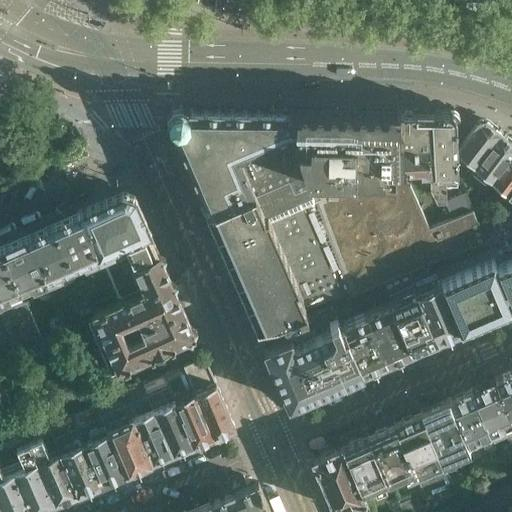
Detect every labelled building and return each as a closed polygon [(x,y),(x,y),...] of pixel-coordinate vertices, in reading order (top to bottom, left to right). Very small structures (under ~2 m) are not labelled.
[(243,8),(243,0),(219,0),(219,7),(243,8)] [(426,225),(400,161),(398,109),(271,106),(271,109),(190,108),(190,110),(189,110),(181,105),(172,107),(167,115),(168,124),(175,129),(176,130),(174,131),(202,193),(199,194),(257,327),(281,317),(282,320),(291,316),(289,312),(299,307),(300,309),(305,307),(305,306),(347,287),(350,293),(374,283),(375,285),(380,283),(381,284),(391,279),(400,275),(481,241),(468,208),(426,225)] [(427,166),(425,109),(398,109),(400,161),(417,161),(416,165),(427,166)] [(454,171),(451,110),(425,109),(427,166),(428,180),(434,191),(443,191),(443,171),(454,171)] [(461,179),(467,172),(500,131),(487,120),(486,120),(484,119),(482,119),(481,119),(480,119),(479,121),(453,152),(468,164),(459,175),(461,179)] [(488,181),(511,151),(511,140),(500,131),(467,172),(469,173),(471,171),(473,172),(475,169),(488,181)] [(501,199),(511,186),(511,151),(488,181),(502,192),(500,194),(502,195),(499,198),(501,199)] [(511,199),(511,186),(501,199),(503,201),(505,198),(507,199),(509,197),(511,199)] [(159,251),(151,232),(135,196),(123,191),(78,211),(78,212),(99,258),(114,292),(131,285),(123,266),(132,262),(159,251)] [(99,258),(78,212),(54,222),(72,265),(84,260),(86,264),(99,258)] [(72,265),(54,222),(28,233),(48,280),(61,274),(59,270),(72,265)] [(14,307),(8,292),(33,282),(35,285),(48,280),(28,233),(0,244),(0,309),(18,353),(44,342),(27,302),(14,307)] [(172,277),(167,268),(164,260),(163,261),(159,251),(132,262),(143,289),(171,278),(172,277)] [(511,258),(494,266),(511,305),(511,258)] [(511,305),(494,266),(492,259),(467,270),(487,316),(511,305)] [(487,316),(467,270),(441,281),(461,327),(487,316)] [(437,338),(415,289),(409,292),(406,289),(400,275),(391,279),(398,295),(390,299),(411,348),(414,347),(413,347),(427,341),(427,342),(437,338)] [(106,338),(183,305),(171,278),(143,289),(94,311),(106,338)] [(461,327),(441,281),(440,278),(415,289),(437,338),(446,333),(459,327),(459,328),(461,327)] [(411,348),(390,299),(366,310),(387,358),(411,348)] [(363,369),(342,320),(333,301),(309,311),(315,326),(298,333),(300,338),(292,342),(314,390),(356,372),(359,377),(365,375),(363,369)] [(95,375),(192,334),(195,333),(183,305),(106,338),(83,348),(95,375)] [(387,358),(366,310),(342,320),(363,369),(387,358)] [(292,342),(282,320),(281,317),(257,327),(265,346),(268,353),(292,342)] [(314,390),(292,342),(268,353),(276,371),(289,401),(314,390)] [(216,381),(204,355),(183,364),(195,390),(216,381)] [(511,370),(495,378),(511,418),(511,370)] [(511,429),(511,418),(495,378),(472,388),(489,429),(501,424),(504,432),(511,429)] [(235,424),(216,381),(195,390),(194,391),(213,433),(216,433),(215,432),(229,426),(229,427),(235,424)] [(172,451),(154,408),(142,382),(122,391),(133,417),(151,459),(172,451)] [(489,429),(472,388),(449,398),(469,445),(470,448),(481,444),(480,442),(493,437),(489,429)] [(151,459),(133,417),(122,391),(71,412),(83,439),(102,480),(125,470),(151,459)] [(213,433),(194,391),(174,399),(193,441),(213,433)] [(21,403),(17,394),(6,398),(10,408),(21,403)] [(469,445),(449,398),(421,410),(441,457),(469,445)] [(193,441),(174,399),(154,408),(172,450),(193,441)] [(441,457),(421,410),(393,422),(414,469),(441,457)] [(102,480),(83,439),(71,412),(47,422),(48,425),(78,491),(102,480)] [(416,475),(393,422),(368,432),(387,476),(391,485),(416,475)] [(78,491),(48,425),(26,435),(29,442),(55,500),(78,491)] [(387,476),(368,432),(342,443),(362,487),(387,476)] [(55,500),(29,442),(17,447),(24,464),(13,468),(32,510),(55,500)] [(372,511),(362,487),(342,443),(313,456),(337,511),(372,511)] [(28,511),(32,510),(13,468),(2,473),(0,468),(0,500),(5,511),(28,511)] [(462,485),(455,469),(448,472),(455,488),(462,485)] [(270,511),(260,487),(261,487),(260,485),(259,485),(260,485),(260,484),(260,483),(259,482),(258,481),(257,481),(256,480),(255,481),(254,481),(254,482),(253,482),(251,483),(252,484),(236,490),(236,489),(234,490),(243,511),(270,511)] [(243,511),(234,490),(234,489),(232,490),(233,491),(212,500),(211,499),(210,500),(214,511),(243,511)] [(479,511),(473,497),(472,496),(461,500),(466,511),(479,511)] [(214,511),(210,500),(207,501),(203,503),(202,503),(192,507),(191,508),(187,510),(187,509),(185,510),(186,511),(214,511)]
